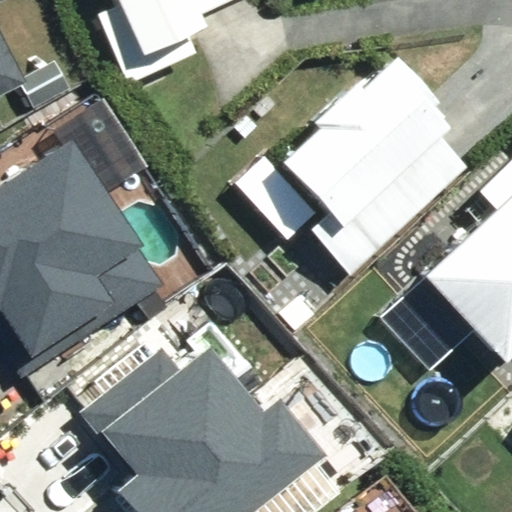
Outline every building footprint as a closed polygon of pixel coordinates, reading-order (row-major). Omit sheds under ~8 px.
[(0,0),(0,119),(4,118),(0,109),(0,87),(30,74),(0,6),(0,0)] [(115,0),(116,2),(94,11),(122,84),(200,54),(183,11),(212,0),(115,0)] [(285,149),(340,215),(316,235),(346,271),(465,172),(431,131),(448,117),(421,86),(400,103),(376,74),(369,79),(362,71),(315,110),(322,118),(285,149)] [(0,354),(19,383),(160,279),(61,132),(0,173),(0,354)] [(421,265),(428,273),(503,358),(511,349),(511,149),(474,184),(491,203),(421,265)] [(152,340),(76,405),(125,462),(105,480),(122,500),(108,511),(234,511),(310,446),(259,387),(247,398),(191,334),(166,356),(152,340)]
